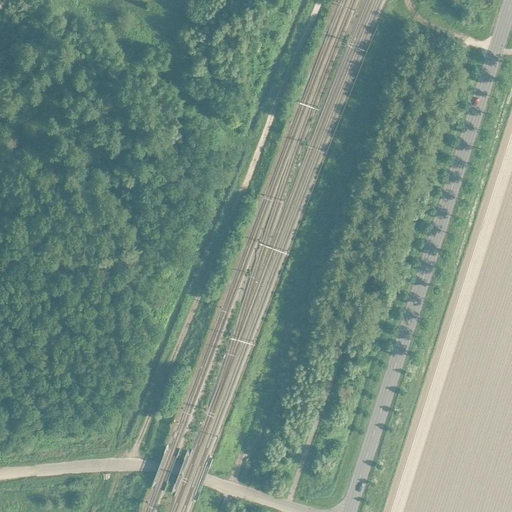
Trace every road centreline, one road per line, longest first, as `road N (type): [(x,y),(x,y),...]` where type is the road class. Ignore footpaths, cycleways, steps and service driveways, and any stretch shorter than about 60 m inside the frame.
road 1 (secondary): [(351,511),(511,10)]
road 2 (track): [(410,7),(245,458)]
road 3 (unclassified): [(289,511),(130,470)]
road 4 (unclassified): [(0,480),(130,470)]
